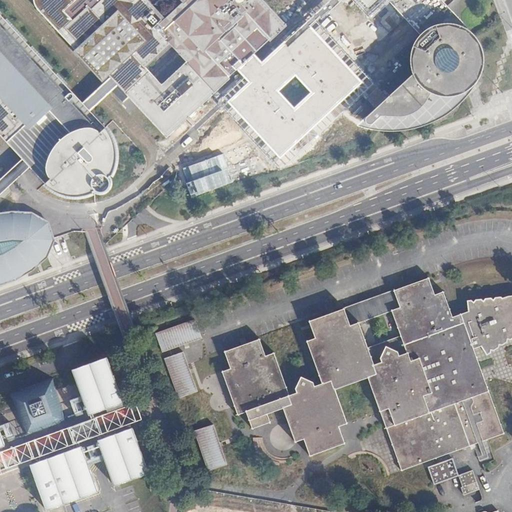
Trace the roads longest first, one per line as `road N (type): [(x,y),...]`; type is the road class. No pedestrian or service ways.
road 1 (secondary): [(0,340),(511,154)]
road 2 (secondary): [(511,128),(0,313)]
